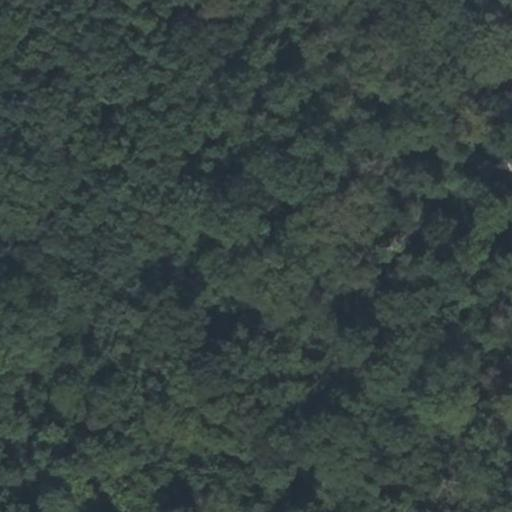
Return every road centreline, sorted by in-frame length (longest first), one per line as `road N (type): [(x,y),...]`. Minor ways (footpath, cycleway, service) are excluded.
road 1 (track): [(102,511),(0,316)]
road 2 (track): [(511,157),(362,0)]
